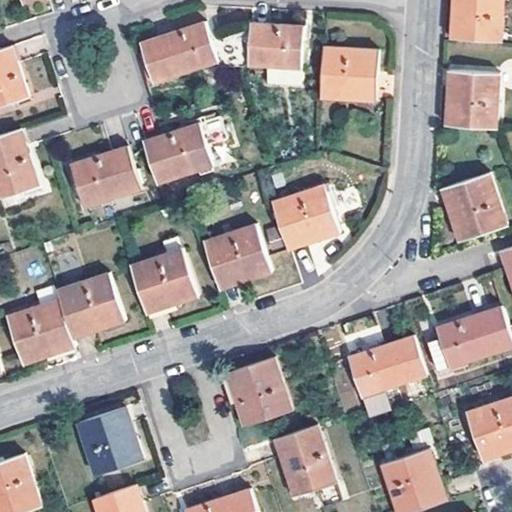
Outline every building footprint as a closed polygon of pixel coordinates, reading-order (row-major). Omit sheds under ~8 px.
[(458,0),(457,30),(508,33),(509,0),(458,0)] [(145,35),(158,73),(223,52),(215,27),(210,13),(145,35)] [(309,17),(256,14),(253,55),(306,58),(309,17)] [(0,42),(0,98),(33,88),(15,37),(0,42)] [(329,38),(327,87),(361,89),(362,82),(362,75),(381,76),(383,41),(329,38)] [(455,59),(454,82),(462,82),(470,83),(471,60),(455,59)] [(454,82),(453,115),(500,117),(503,61),(471,60),(470,83),(462,82),(454,82)] [(380,90),(381,76),(362,75),(362,82),(361,89),(380,90)] [(225,107),(149,133),(163,173),(219,155),(213,135),(232,128),(225,107)] [(26,121),(0,128),(0,184),(2,190),(28,181),(44,176),(26,121)] [(132,139),(76,157),(88,199),(146,180),(132,139)] [(460,197),(453,200),(465,231),(511,215),(494,165),(461,177),(467,195),(460,197)] [(311,227),(313,233),(344,223),(329,175),(278,192),(289,226),(309,220),(311,227)] [(461,177),(447,181),(453,200),(460,197),(467,195),(461,177)] [(219,265),(238,259),(241,266),(243,273),(277,262),(261,216),(208,234),(219,265)] [(309,220),(289,226),(293,239),(313,233),(311,227),(309,220)] [(146,290),(166,283),(169,290),(171,298),(204,286),(188,240),(136,258),(146,290)] [(224,280),(243,273),(241,266),(238,259),(219,265),(224,280)] [(72,315),(94,308),(96,314),(98,322),(130,312),(114,265),(61,282),(64,290),(72,315)] [(166,283),(146,290),(151,305),(171,298),(169,290),(166,283)] [(72,315),(64,290),(12,308),(28,355),(62,344),(58,331),(75,325),(72,315)] [(511,309),(508,298),(444,320),(456,357),(511,340),(511,309)] [(75,325),(77,329),(98,322),(96,314),(94,308),(72,315),(75,325)] [(58,331),(62,344),(79,338),(77,329),(75,325),(58,331)] [(421,327),(355,349),(368,387),(433,366),(421,327)] [(428,342),(436,376),(446,374),(439,340),(428,342)] [(248,384),(241,386),(251,417),(298,401),(281,350),(248,361),(255,381),(248,384)] [(248,361),(233,365),(241,386),(248,384),(255,381),(248,361)] [(511,390),(473,403),(483,433),(489,450),(506,444),(503,436),(511,432),(511,390)] [(124,423),(138,419),(132,400),(117,405),(124,423)] [(117,405),(84,416),(101,468),(149,453),(138,419),(124,423),(117,405)] [(324,417),(282,431),(301,487),(314,483),(343,473),(324,417)] [(511,432),(503,436),(506,444),(511,442),(511,432)] [(435,440),(388,456),(405,508),(439,497),(432,478),(446,473),(435,440)] [(0,494),(1,494),(8,491),(15,510),(46,500),(30,449),(0,458),(0,494)] [(439,497),(452,493),(448,479),(446,473),(432,478),(439,497)] [(152,511),(142,479),(100,492),(106,511),(152,511)] [(266,511),(256,481),(191,503),(193,511),(266,511)] [(1,494),(0,494),(0,511),(9,511),(15,510),(8,491),(1,494)]
